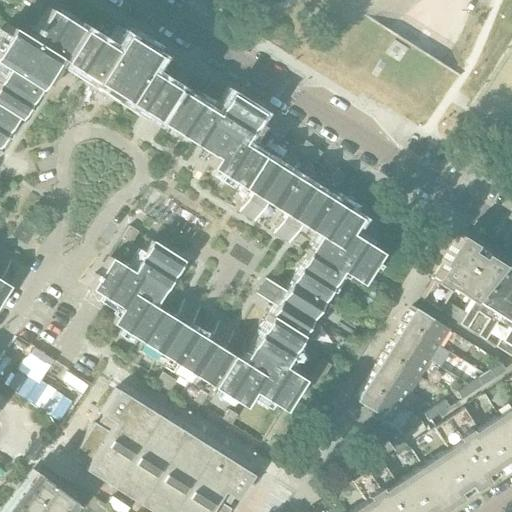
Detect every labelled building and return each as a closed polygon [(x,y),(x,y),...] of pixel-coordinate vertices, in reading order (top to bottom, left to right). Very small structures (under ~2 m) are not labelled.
[(45,0),(20,0),(39,12),(42,6),(45,0)] [(0,70),(0,106),(15,116),(28,96),(34,86),(38,88),(48,73),(52,67),(48,64),(53,56),(58,59),(77,27),(46,7),(33,27),(31,26),(29,29),(31,31),(27,38),(7,25),(0,36),(0,65),(2,67),(0,70)] [(110,92),(150,117),(158,105),(170,85),(139,66),(149,51),(117,31),(107,46),(77,27),(58,59),(88,78),(86,82),(92,86),(101,92),(107,96),(110,92)] [(391,32),(389,34),(365,72),(421,108),(445,70),(447,68),(430,57),(396,35),(391,32)] [(239,187),(259,155),(240,143),(249,128),(259,112),(210,81),(203,93),(220,104),(214,113),(183,94),(170,85),(158,105),(150,117),(163,125),(211,155),(215,157),(208,167),(239,187)] [(0,140),(15,116),(0,106),(0,140)] [(263,129),(272,134),(278,124),(269,119),(263,129)] [(278,124),(272,134),(281,140),(287,130),(278,124)] [(298,152),(306,157),(312,147),(305,141),(298,152)] [(265,202),(274,208),(299,169),(264,147),(259,155),(239,187),(249,193),(237,212),(253,221),(265,202)] [(312,147),(306,157),(315,162),(320,153),(312,147)] [(310,231),(329,199),(335,191),(299,169),(274,208),(283,214),(272,233),(287,243),(299,224),(310,231)] [(338,186),(343,177),(337,169),(329,180),(338,186)] [(308,251),(290,280),(321,300),(339,271),(361,284),(372,266),(375,267),(377,264),(374,262),(380,254),(350,234),(360,219),(359,219),(355,216),(329,199),(310,231),(317,236),(308,251)] [(355,216),(359,219),(360,218),(365,221),(369,216),(362,204),(355,216)] [(130,243),(137,232),(128,226),(121,237),(130,243)] [(452,288),(473,302),(503,266),(502,265),(483,253),(481,257),(470,250),(472,246),(457,237),(440,264),(443,266),(436,277),(435,276),(420,300),(438,311),(459,324),(465,314),(444,301),(452,288)] [(140,343),(160,311),(152,306),(181,260),(149,240),(130,271),(109,258),(97,276),(95,274),(92,278),(95,280),(89,289),(119,308),(110,324),(140,343)] [(0,297),(7,286),(0,281),(0,274),(9,261),(0,255),(0,297)] [(497,320),(511,295),(511,271),(503,265),(503,266),(473,302),(465,314),(459,324),(459,325),(466,329),(476,312),(488,319),(477,336),(484,340),(497,320)] [(267,316),(298,336),(306,341),(329,305),(321,300),(290,280),(283,291),(264,279),(261,285),(255,294),(274,306),(267,316)] [(368,304),(376,292),(367,287),(360,298),(368,304)] [(495,347),(505,354),(511,342),(511,295),(497,320),(508,327),(495,347)] [(142,355),(171,373),(195,333),(186,327),(198,309),(182,299),(171,318),(160,311),(140,343),(128,361),(135,365),(142,355)] [(401,322),(438,345),(448,330),(414,309),(411,307),(409,310),(408,310),(401,322)] [(280,365),(298,336),(267,316),(250,343),(239,361),(231,356),(210,389),(240,408),(250,393),(280,412),(301,379),(280,365)] [(210,389),(231,356),(221,349),(232,330),(217,321),(205,339),(195,333),(171,373),(199,391),(193,402),(200,406),(210,389)] [(428,360),(438,345),(401,322),(391,337),(428,360)] [(107,347),(113,336),(105,331),(98,341),(107,347)] [(353,345),(362,350),(368,340),(359,335),(353,345)] [(428,360),(391,337),(382,353),(419,376),(428,360)] [(356,360),(362,350),(353,345),(347,354),(356,360)] [(409,391),(419,376),(382,353),(372,368),(409,391)] [(316,387),(330,365),(321,360),(307,382),(316,387)] [(504,371),(499,363),(489,370),(494,378),(504,371)] [(409,391),(372,368),(363,382),(400,406),(409,391)] [(161,387),(168,376),(161,372),(154,383),(161,387)] [(168,376),(161,387),(168,391),(175,381),(168,376)] [(511,405),(496,415),(511,438),(511,376),(509,378),(511,383),(511,405)] [(477,377),(467,384),(471,392),(482,385),(477,377)] [(389,422),(400,406),(363,382),(354,396),(352,400),(373,413),(389,422)] [(471,392),(466,384),(456,391),(461,399),(471,392)] [(248,475),(205,448),(127,399),(127,400),(115,392),(116,390),(115,389),(99,414),(103,416),(96,425),(93,423),(80,444),(71,458),(84,466),(83,469),(150,511),(226,511),(228,509),(225,507),(231,497),(235,499),(250,475),(250,474),(249,473),(248,475)] [(433,406),(438,414),(448,407),(443,400),(433,406)] [(427,421),(438,414),(433,406),(422,413),(427,421)] [(508,465),(511,461),(511,438),(496,415),(476,428),(463,408),(434,427),(433,427),(432,427),(445,448),(420,464),(446,505),(460,496),(457,492),(468,485),(471,489),(473,487),(470,483),(481,476),(484,480),(486,479),(483,475),(492,469),(495,473),(497,472),(494,468),(505,460),(508,465)] [(230,424),(236,414),(227,409),(221,419),(230,424)] [(405,445),(400,438),(390,445),(395,452),(405,445)] [(347,511),(426,511),(428,511),(429,511),(435,511),(446,505),(420,464),(394,481),(381,461),(351,481),(364,501),(347,511)] [(0,511),(64,511),(73,502),(73,501),(79,494),(63,481),(57,489),(31,469),(0,507),(0,511)]
